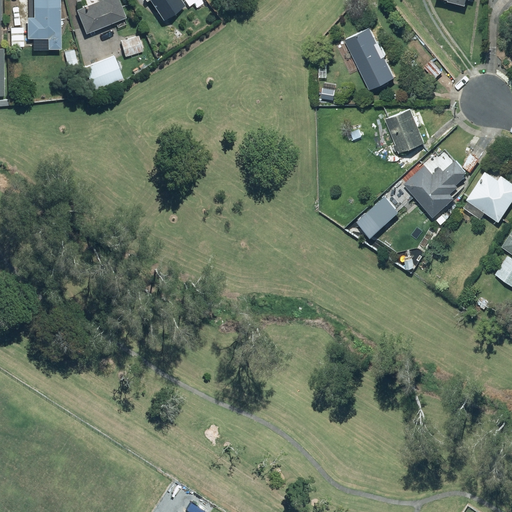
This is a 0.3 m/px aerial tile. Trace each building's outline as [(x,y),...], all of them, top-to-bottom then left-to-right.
[(26,40),(31,40),(31,52),(38,52),(48,52),(48,47),(59,48),(60,0),(33,0),(33,16),(26,16),(26,40)] [(85,31),(111,22),(114,30),(128,24),(125,16),(119,0),(95,0),(76,7),(85,31)] [(149,0),(162,20),(187,4),(189,8),(201,0),(149,0)] [(23,27),(12,27),(13,48),(24,48),(23,27)] [(122,41),(128,56),(142,50),(136,35),(122,41)] [(378,38),(350,52),(370,93),(398,79),(378,38)] [(74,50),(64,54),(69,71),(80,68),(74,50)] [(115,57),(84,68),(92,92),(123,81),(115,57)] [(426,140),(411,107),(385,119),(401,152),(426,140)] [(424,164),(403,183),(434,216),(454,198),(451,195),(460,187),(457,183),(469,172),(457,158),(444,170),(441,166),(433,174),(424,164)] [(498,220),(511,199),(511,178),(503,173),(501,177),(489,169),(464,207),(482,219),(486,212),(498,220)] [(400,212),(387,196),(356,221),(370,237),(400,212)] [(511,227),(501,245),(511,252),(511,227)] [(511,258),(507,254),(493,272),(511,286),(511,258)]
